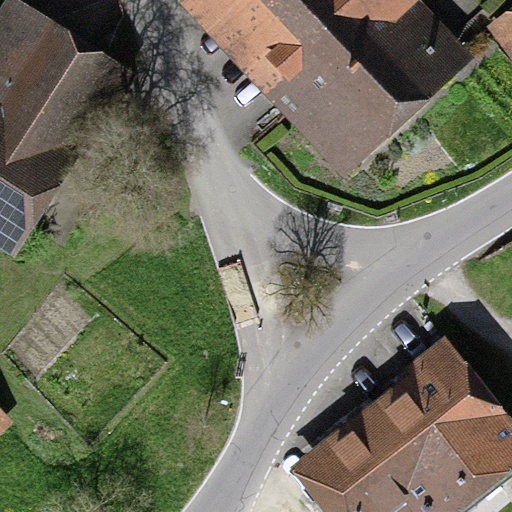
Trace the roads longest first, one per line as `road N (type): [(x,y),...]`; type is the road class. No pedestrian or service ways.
road 1 (residential): [(284,387),(220,189)]
road 2 (residential): [(220,189),(309,238),(412,260)]
road 3 (residential): [(220,189),(158,0)]
road 4 (tertiary): [(284,387),(379,282),(412,260)]
road 5 (tertiary): [(213,511),(284,387)]
